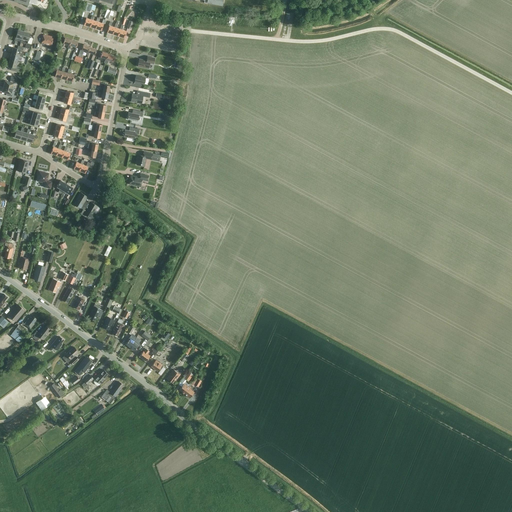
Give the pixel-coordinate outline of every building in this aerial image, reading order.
[(95,5),(88,3),(85,10),(90,12),(91,10),(94,11),(95,5)] [(93,20),(94,16),(92,15),(91,19),(86,17),(84,24),(90,26),(92,19),(93,20)] [(98,21),(100,17),(97,17),(96,21),(93,20),(92,19),(90,26),(95,28),(98,21)] [(104,23),(105,19),(100,17),(98,21),(95,28),(101,30),(103,23),(104,23)] [(115,27),(114,27),(111,26),(112,22),(110,21),(108,25),(109,25),(107,32),(113,34),(115,27)] [(124,38),(127,31),(122,30),(123,26),(121,25),(120,29),(121,29),(119,36),(124,38)] [(22,39),(24,31),(18,30),(16,37),(15,37),(14,41),(17,42),(18,38),(21,39),(22,39)] [(28,41),(30,33),(24,31),(22,39),(21,39),(20,43),(23,43),(24,39),(28,41)] [(42,43),(51,45),(53,38),(51,38),(52,36),(44,34),(42,43)] [(70,45),(71,40),(65,38),(63,43),(62,43),(61,46),(63,47),(64,43),(69,45),(70,45)] [(76,47),(78,42),(71,40),(70,45),(69,45),(68,48),(70,49),(71,45),(76,47)] [(88,52),(90,47),(84,44),(82,49),(81,49),(79,53),(82,55),(83,51),(83,50),(87,51),(88,52)] [(24,52),(25,48),(18,46),(17,48),(13,47),(11,53),(19,55),(19,56),(23,57),(23,55),(19,54),(21,50),(22,50),(21,51),(24,52)] [(95,54),(97,49),(90,47),(88,52),(87,51),(86,55),(88,55),(89,52),(95,54)] [(107,59),(109,54),(102,51),(100,56),(99,56),(98,59),(100,60),(102,57),(106,59),(107,59)] [(18,60),(19,56),(19,55),(11,53),(10,59),(17,61),(17,62),(21,63),(22,61),(18,60)] [(113,62),(115,57),(109,54),(107,59),(106,59),(104,63),(107,64),(109,60),(113,62)] [(150,63),(154,64),(155,58),(148,56),(147,60),(139,59),(138,66),(148,68),(150,63)] [(16,66),(17,62),(17,61),(10,59),(8,66),(13,67),(12,70),(19,72),(20,67),(16,66)] [(135,82),(144,84),(146,77),(136,75),(135,82)] [(99,85),(101,85),(100,87),(104,88),(103,90),(103,91),(108,92),(110,85),(105,84),(105,83),(101,83),(101,82),(100,82),(100,81),(93,79),(92,84),(99,85)] [(11,93),(13,88),(4,86),(2,91),(7,93),(6,95),(12,97),(13,94),(11,93)] [(103,91),(103,90),(100,89),(99,92),(100,92),(99,97),(102,97),(102,98),(107,99),(108,92),(103,91)] [(143,96),(150,97),(150,93),(140,91),(140,95),(132,94),(131,101),(141,103),(143,96)] [(44,103),(46,97),(38,95),(37,100),(33,98),(32,101),(36,102),(36,101),(44,103)] [(0,105),(4,106),(4,105),(5,101),(9,102),(9,99),(6,98),(6,99),(0,98),(0,99),(0,105)] [(42,110),(44,103),(36,101),(36,102),(35,106),(31,104),(30,107),(35,108),(35,107),(42,110)] [(104,112),(106,105),(101,104),(101,103),(97,102),(96,109),(99,110),(99,111),(104,112)] [(103,119),(104,112),(99,111),(99,110),(96,109),(94,116),(98,117),(103,119)] [(138,115),(142,116),(143,111),(135,110),(134,113),(128,112),(127,119),(137,121),(138,115)] [(39,120),(41,113),(33,111),(32,116),(28,115),(27,117),(31,118),(32,117),(39,120)] [(37,126),(39,120),(32,117),(31,118),(30,122),(23,120),(23,122),(30,124),(37,126)] [(101,131),(102,124),(97,123),(97,122),(93,122),(92,128),(95,129),(95,130),(101,131)] [(23,132),(24,128),(22,127),(21,131),(16,130),(14,137),(20,139),(22,131),(23,132)] [(135,133),(139,133),(139,128),(132,127),(131,131),(125,129),(124,136),(134,138),(135,133)] [(99,138),(101,131),(95,130),(95,129),(92,128),(92,131),(95,131),(94,137),(99,138)] [(29,133),(30,129),(28,129),(27,133),(23,132),(22,131),(20,139),(26,141),(28,133),(29,133)] [(35,135),(36,131),(34,130),(33,134),(29,133),(28,133),(26,141),(32,142),(35,135)] [(93,143),(93,142),(89,141),(88,148),(91,149),(91,150),(97,151),(98,144),(93,143)] [(56,155),(59,149),(58,149),(54,148),(56,143),(54,142),(52,147),(53,147),(51,153),(56,155)] [(91,150),(91,149),(88,148),(88,150),(91,151),(90,157),(95,158),(97,151),(91,150)] [(157,160),(158,154),(144,151),(143,155),(139,154),(137,164),(144,166),(146,158),(157,160)] [(29,161),(21,159),(17,171),(26,173),(29,161)] [(14,165),(0,160),(0,164),(13,169),(14,165)] [(83,164),(84,160),(82,160),(81,163),(76,162),(74,168),(79,170),(82,164),(83,164)] [(90,163),(88,162),(86,166),(83,164),(82,164),(79,170),(85,173),(88,166),(90,163)] [(43,187),(50,188),(52,181),(47,181),(49,173),(42,172),(42,171),(39,171),(38,174),(37,181),(44,183),(43,187)] [(142,179),(147,181),(149,175),(140,173),(139,177),(131,175),(129,184),(140,186),(142,179)] [(61,194),(62,192),(63,190),(67,184),(61,180),(57,186),(60,188),(58,192),(61,194)] [(67,184),(63,190),(62,192),(64,194),(66,192),(69,194),(73,188),(67,184)] [(86,205),(87,202),(85,201),(87,196),(81,192),(74,204),(83,209),(80,214),(81,214),(86,205)] [(98,206),(91,202),(88,207),(86,205),(81,214),(84,216),(85,214),(91,218),(94,212),(95,213),(97,213),(99,208),(99,207),(98,206)] [(86,234),(87,232),(80,228),(83,223),(79,221),(76,225),(77,226),(76,227),(79,229),(78,230),(80,232),(83,233),(86,234)] [(4,257),(11,259),(14,248),(12,247),(13,244),(9,243),(8,246),(6,246),(5,251),(6,252),(4,257)] [(46,261),(51,263),(54,253),(49,251),(46,261)] [(25,269),(27,269),(30,259),(21,256),(20,263),(21,263),(20,268),(25,270),(25,269)] [(42,276),(43,276),(46,266),(37,264),(35,274),(34,279),(41,281),(42,276)] [(68,274),(63,272),(60,278),(65,281),(68,274)] [(61,282),(53,279),(48,290),(55,292),(57,287),(58,288),(61,282)] [(75,292),(68,288),(62,299),(67,302),(68,301),(69,301),(75,292)] [(85,300),(78,296),(73,306),(78,309),(79,308),(80,308),(85,300)] [(104,305),(109,308),(112,300),(107,298),(104,305)] [(102,314),(104,311),(99,308),(100,306),(95,303),(89,317),(90,317),(90,318),(95,321),(97,315),(98,316),(100,313),(102,314)] [(123,306),(116,303),(112,311),(119,314),(123,306)] [(13,324),(16,321),(25,310),(18,304),(6,318),(13,324)] [(111,324),(112,325),(116,316),(109,313),(108,317),(107,316),(105,321),(105,322),(103,327),(109,330),(111,324)] [(9,322),(7,320),(2,316),(0,318),(0,324),(4,328),(9,322)] [(37,319),(32,316),(31,317),(30,317),(25,324),(30,329),(34,324),(33,323),(37,319)] [(120,331),(123,325),(121,324),(123,321),(119,319),(114,330),(113,334),(117,336),(119,331),(120,331)] [(20,332),(22,333),(25,329),(19,324),(12,333),(16,336),(20,332)] [(131,325),(129,324),(127,328),(129,329),(127,332),(131,334),(135,328),(131,325)] [(36,331),(33,335),(32,334),(31,336),(32,338),(37,341),(40,337),(43,339),(47,334),(50,329),(45,325),(42,329),(42,328),(39,332),(36,331)] [(162,336),(166,339),(171,333),(166,330),(162,336)] [(142,335),(148,340),(151,336),(148,333),(145,331),(142,335)] [(136,339),(137,337),(134,335),(132,338),(130,337),(127,340),(128,340),(126,344),(130,347),(135,340),(136,339)] [(64,340),(60,337),(59,338),(58,337),(49,348),(51,350),(54,347),(57,350),(60,347),(60,348),(62,345),(61,345),(62,344),(61,343),(64,340)] [(138,348),(140,344),(135,340),(130,347),(134,351),(137,347),(138,348)] [(160,349),(155,345),(152,349),(153,351),(152,353),(155,355),(160,349)] [(71,363),(73,364),(79,359),(75,355),(79,352),(74,347),(66,354),(72,360),(70,362),(71,363)] [(139,356),(146,361),(150,356),(147,354),(149,351),(146,349),(144,352),(143,351),(139,356)] [(185,352),(184,352),(179,358),(184,362),(189,356),(187,354),(185,352)] [(87,357),(87,358),(86,357),(75,372),(80,375),(83,371),(84,372),(89,366),(89,365),(92,361),(87,357)] [(41,363),(38,360),(32,365),(34,368),(41,363)] [(151,366),(158,371),(163,365),(156,360),(151,366)] [(104,370),(103,369),(95,378),(95,379),(95,380),(94,380),(94,381),(94,382),(94,383),(95,383),(95,384),(96,384),(96,385),(97,385),(98,385),(99,385),(100,384),(101,384),(105,379),(104,378),(108,374),(104,370)] [(175,370),(174,369),(166,378),(172,383),(177,377),(178,378),(182,372),(178,370),(175,370)] [(188,381),(192,376),(188,373),(181,382),(183,384),(179,390),(184,394),(190,387),(188,385),(188,384),(185,382),(184,384),(183,384),(187,380),(188,381)] [(94,379),(90,375),(84,380),(85,382),(81,385),(84,387),(87,384),(87,385),(94,379)] [(69,385),(62,376),(59,379),(66,387),(69,385)] [(80,380),(77,376),(71,381),(74,384),(80,380)] [(58,383),(61,387),(63,385),(60,381),(61,381),(58,378),(55,380),(57,383),(58,383)] [(197,379),(195,378),(191,385),(194,386),(195,385),(198,387),(201,381),(198,379),(197,379)] [(105,400),(108,402),(112,397),(113,398),(115,396),(116,396),(119,392),(123,387),(122,386),(123,384),(119,382),(118,383),(117,382),(110,392),(107,389),(101,397),(105,400)] [(60,390),(59,390),(54,383),(50,386),(58,398),(63,394),(60,390)] [(190,398),(194,392),(191,389),(192,388),(190,387),(184,394),(190,398)] [(52,407),(60,417),(66,412),(58,402),(52,407)] [(105,409),(102,405),(94,411),(97,415),(105,409)] [(59,415),(52,407),(49,410),(55,418),(59,415)] [(76,420),(80,426),(84,423),(80,417),(76,420)]
